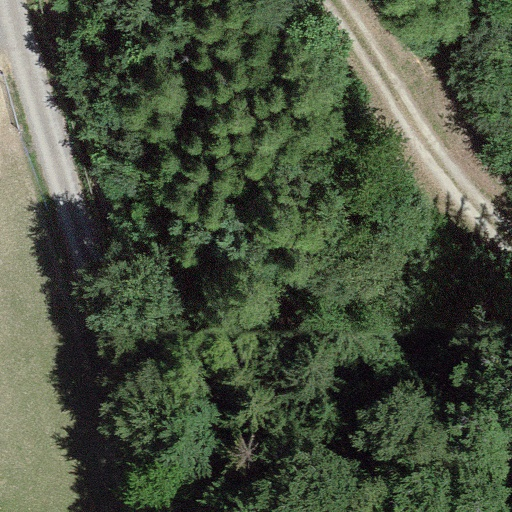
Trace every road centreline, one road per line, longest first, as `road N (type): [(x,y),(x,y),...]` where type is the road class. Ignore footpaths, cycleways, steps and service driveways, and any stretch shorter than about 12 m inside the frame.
road 1 (track): [(154,511),(14,0)]
road 2 (track): [(511,218),(421,126),(339,0)]
